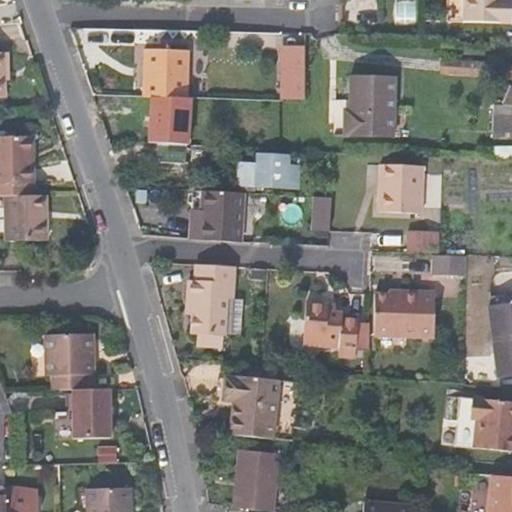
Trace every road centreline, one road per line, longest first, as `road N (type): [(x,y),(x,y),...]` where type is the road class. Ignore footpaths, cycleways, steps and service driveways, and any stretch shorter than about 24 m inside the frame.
road 1 (residential): [(40,13),(326,17)]
road 2 (tertiary): [(118,251),(40,13)]
road 3 (residential): [(118,251),(352,256)]
road 4 (tertiary): [(183,511),(132,293)]
road 5 (residential): [(0,298),(132,293)]
